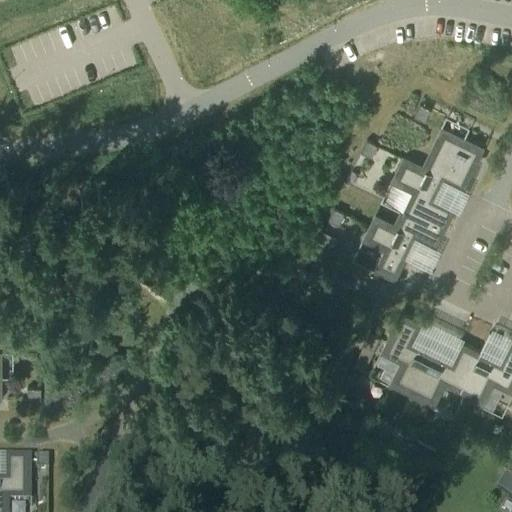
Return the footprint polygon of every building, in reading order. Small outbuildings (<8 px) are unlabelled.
[(419,105),(414,117),(424,122),(430,109),(419,105)] [(443,181),(463,190),(482,150),(442,130),(432,149),(454,159),(443,181)] [(366,140),(360,152),(371,158),(377,145),(366,140)] [(444,228),(454,208),(435,198),(443,181),(454,159),(432,149),(423,168),(403,158),(393,180),(412,189),(403,208),(444,228)] [(328,220),(338,225),(344,213),(333,208),(328,220)] [(403,208),(394,226),(375,217),(364,238),(384,248),(374,267),(396,278),(415,239),(434,249),(444,228),(403,208)] [(432,352),(413,343),(423,323),(401,313),(381,354),(403,364),(393,384),(412,393),(412,392),(432,352)] [(459,393),(481,403),(491,383),(510,392),(511,387),(511,332),(498,360),(479,351),(459,393)] [(363,345),(373,350),(379,338),(369,333),(363,345)] [(412,392),(433,403),(442,384),(459,393),(479,351),(459,341),(450,361),(432,352),(412,392)] [(40,388),(27,388),(27,400),(40,400),(40,388)] [(401,434),(414,440),(419,430),(407,424),(401,434)] [(48,456),(36,456),(37,469),(48,469),(48,456)] [(0,478),(0,511),(4,511),(5,503),(27,503),(27,457),(3,457),(3,478),(0,478)] [(497,488),(511,498),(511,479),(505,475),(497,488)]
